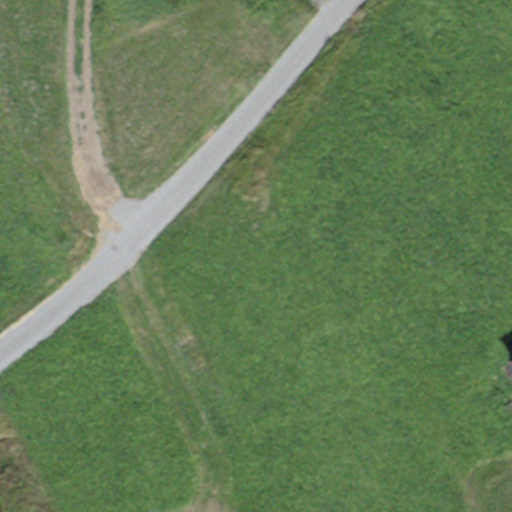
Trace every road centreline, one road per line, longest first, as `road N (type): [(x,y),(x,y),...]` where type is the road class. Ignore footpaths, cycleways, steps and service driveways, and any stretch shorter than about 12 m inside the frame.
road 1 (track): [(0,361),(166,208),(300,48),(351,0)]
road 2 (track): [(81,0),(84,132),(99,191),(130,242)]
